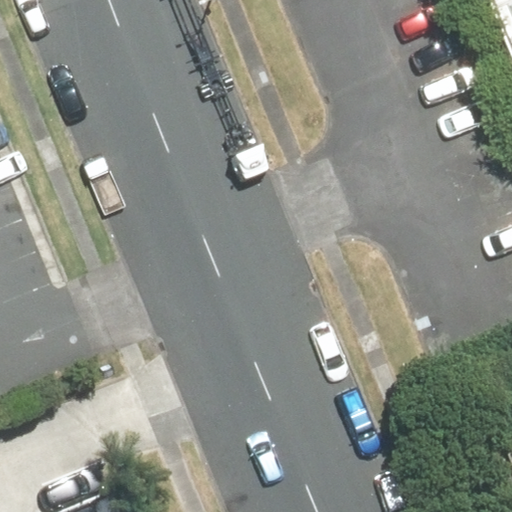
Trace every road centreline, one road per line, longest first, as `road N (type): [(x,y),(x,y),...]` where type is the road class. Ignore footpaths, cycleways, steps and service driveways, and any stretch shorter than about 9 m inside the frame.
road 1 (unclassified): [(324,511),(114,0)]
road 2 (unknown): [(255,344),(0,454)]
